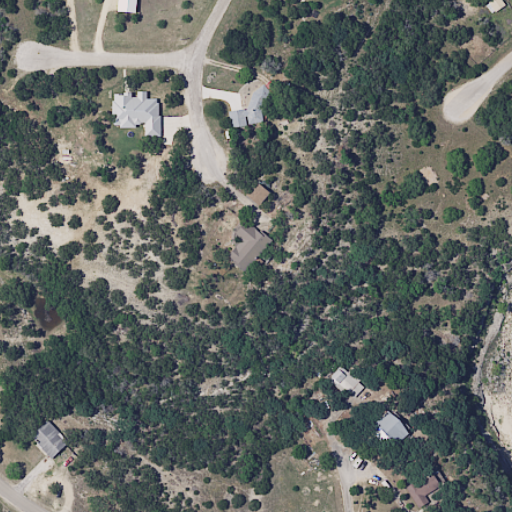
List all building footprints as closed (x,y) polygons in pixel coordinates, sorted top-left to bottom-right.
[(250,108),(228,111),(230,127),(262,124),(260,110),(269,109),(266,86),(247,89),(250,108)] [(268,194),(256,183),(245,194),(256,205),(268,194)] [(243,273),(270,242),(246,221),(235,234),(241,240),(226,257),(243,273)] [(328,382),(350,393),(356,380),(334,369),(328,382)] [(373,424),(395,446),(407,433),(386,411),(373,424)] [(67,442),(45,420),(28,437),(50,459),(67,442)] [(402,490),(416,510),(442,490),(428,471),(402,490)]
